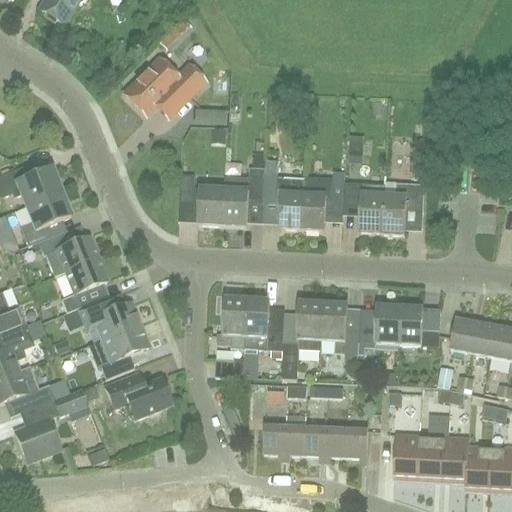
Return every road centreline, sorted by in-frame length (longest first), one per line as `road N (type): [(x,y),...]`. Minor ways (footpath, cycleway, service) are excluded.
road 1 (residential): [(511,283),(199,265)]
road 2 (residential): [(199,265),(136,243),(108,199),(83,128),(44,79),(1,54)]
road 3 (residential): [(222,475),(42,492),(0,482)]
road 4 (residential): [(222,475),(192,370),(199,265)]
road 5 (residential): [(376,511),(338,499),(249,489),(222,475)]
